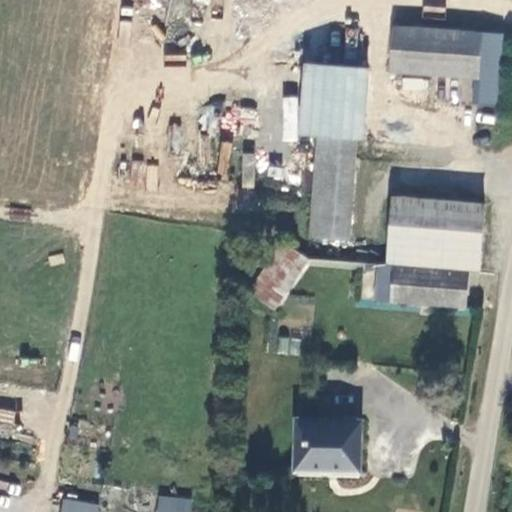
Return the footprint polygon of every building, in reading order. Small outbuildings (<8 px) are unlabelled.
[(478,101),(498,103),(504,30),(390,22),(387,68),(480,75),(478,101)] [(292,131),(317,134),(308,232),(352,236),(359,137),(364,137),(368,75),(368,67),(298,61),(292,131)] [(390,193),(383,263),(395,264),(474,272),(478,272),(484,201),(390,193)] [(275,308),(308,258),(282,241),(250,292),(275,308)] [(474,272),(395,264),(382,263),(369,261),(368,294),(472,302),(474,272)] [(278,353),(298,354),(300,338),(280,337),(278,353)] [(0,408),(0,421),(14,424),(16,411),(0,408)] [(332,475),(354,476),(357,419),(290,416),(288,464),(331,465),(332,475)] [(159,511),(189,511),(190,500),(161,497),(159,511)] [(98,511),(100,505),(67,499),(63,511),(98,511)]
